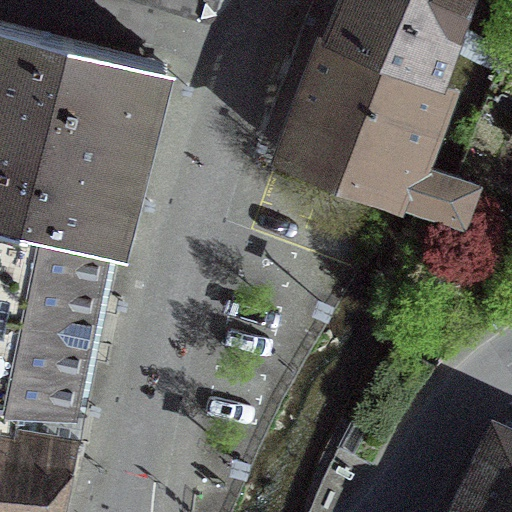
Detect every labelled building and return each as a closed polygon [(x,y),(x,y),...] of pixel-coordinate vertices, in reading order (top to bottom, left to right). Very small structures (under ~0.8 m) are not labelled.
[(338,0),(327,29),(440,75),(447,57),(492,75),(504,43),(458,25),(467,0),(338,0)] [(0,214),(100,240),(101,241),(119,245),(123,228),(166,59),(0,17),(0,214)] [(395,190),(443,208),(462,215),(475,181),(457,174),(409,156),(440,75),(327,29),(280,148),(395,190)] [(85,312),(100,240),(0,214),(0,394),(66,405),(81,333),(69,331),(74,309),(85,312)] [(369,421),(352,452),(373,463),(390,433),(414,395),(437,366),(408,350),(414,338),(401,331),(375,380),(357,414),(369,421)] [(43,511),(59,436),(0,425),(0,511),(43,511)] [(511,511),(511,436),(497,430),(459,511),(511,511)]
